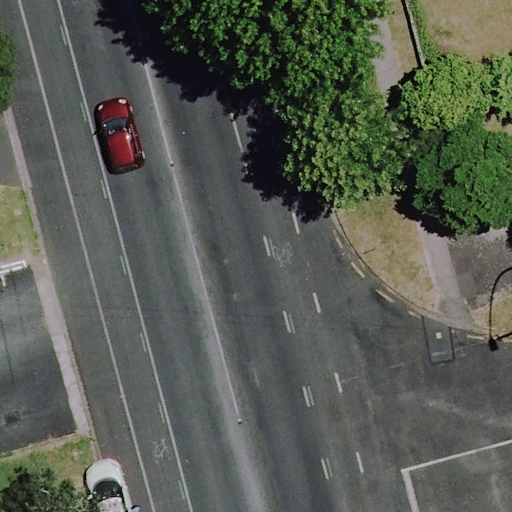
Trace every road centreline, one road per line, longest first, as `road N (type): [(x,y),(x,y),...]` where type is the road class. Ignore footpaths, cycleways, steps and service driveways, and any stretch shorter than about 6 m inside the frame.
road 1 (secondary): [(260,503),(125,0)]
road 2 (residential): [(260,503),(511,445)]
